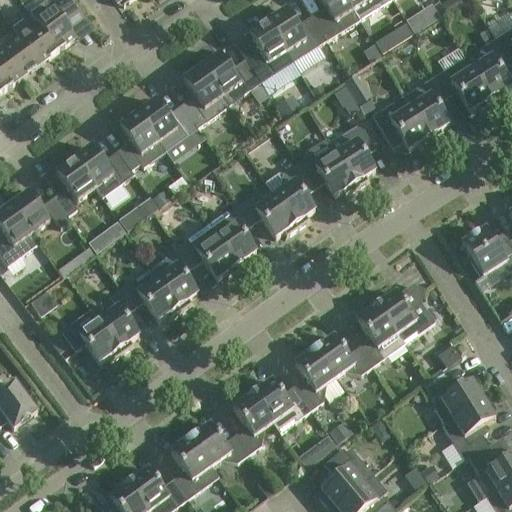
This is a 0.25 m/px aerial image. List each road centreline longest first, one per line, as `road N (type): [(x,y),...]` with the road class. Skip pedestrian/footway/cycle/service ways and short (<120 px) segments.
road 1 (residential): [(91,440),(411,217)]
road 2 (residential): [(511,381),(411,217)]
road 3 (residential): [(0,154),(133,54)]
road 4 (residential): [(91,440),(0,316)]
road 5 (residential): [(411,217),(511,152)]
